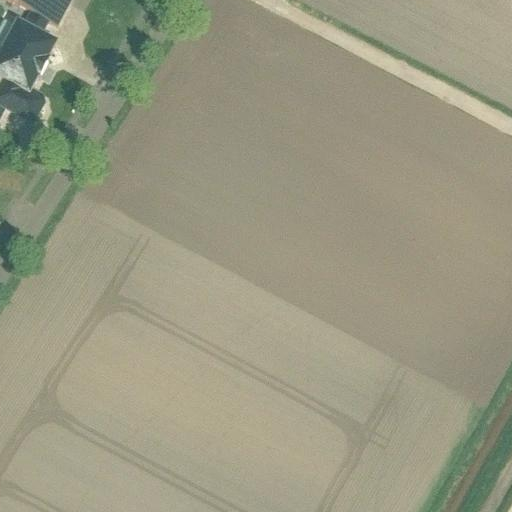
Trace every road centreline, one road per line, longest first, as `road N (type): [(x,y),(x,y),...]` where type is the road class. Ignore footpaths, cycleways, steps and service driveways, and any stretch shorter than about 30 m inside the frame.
road 1 (unclassified): [(154,0),(0,244)]
road 2 (track): [(511,131),(263,0)]
